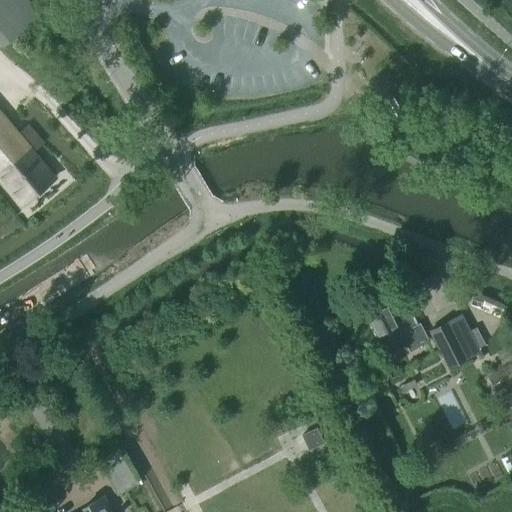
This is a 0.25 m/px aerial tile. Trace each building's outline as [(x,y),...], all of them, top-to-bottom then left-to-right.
[(0,183),(20,207),(53,178),(32,153),(43,145),(27,126),(17,135),(0,114),(0,183)] [(414,327),(402,305),(397,294),(383,302),(380,296),(361,306),(382,347),(401,337),(407,349),(426,339),(419,324),(414,327)] [(448,321),(428,330),(447,368),(466,359),(478,352),(468,332),(456,338),(448,321)] [(511,408),(511,392),(501,398),(507,411),(511,408)] [(323,443),(316,427),(300,435),(308,451),(323,443)] [(104,511),(98,500),(86,507),(86,508),(88,511),(104,511)]
